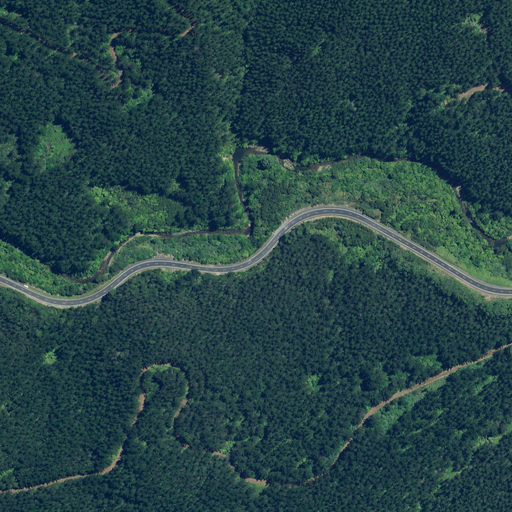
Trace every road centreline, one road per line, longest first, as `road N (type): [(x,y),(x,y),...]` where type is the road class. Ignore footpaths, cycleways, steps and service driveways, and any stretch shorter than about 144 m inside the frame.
road 1 (primary): [(0,279),(58,303),(86,300),(149,264),(243,264),(299,218),(334,210),(474,282),(511,291)]
road 2 (track): [(0,21),(75,53),(109,80),(117,72),(109,47),(114,32),(187,29)]
